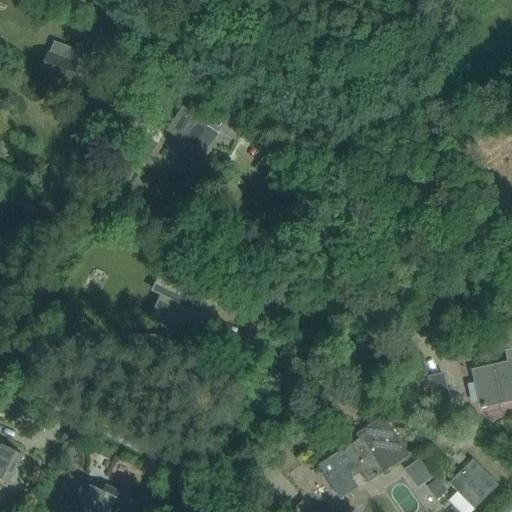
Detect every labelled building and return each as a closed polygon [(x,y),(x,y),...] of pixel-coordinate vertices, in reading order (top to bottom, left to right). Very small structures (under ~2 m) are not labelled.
[(106,33),(95,30),(91,45),(102,48),(106,33)] [(129,56),(133,44),(128,43),(130,37),(115,32),(109,50),(129,56)] [(67,83),(75,65),(79,54),(53,43),(48,54),(41,73),(67,83)] [(213,86),(217,75),(209,72),(205,83),(213,86)] [(202,156),(216,134),(218,131),(234,141),(249,118),(225,102),(215,117),(192,102),(173,132),(184,139),(181,142),(202,156)] [(136,140),(129,151),(140,157),(146,147),(136,140)] [(204,315),(209,317),(216,302),(159,275),(152,290),(161,294),(149,319),(192,340),(204,315)] [(505,361),(470,370),(479,408),(511,400),(511,349),(503,351),(505,361)] [(442,375),(420,379),(424,401),(432,399),(436,418),(450,415),(442,375)] [(330,460),(319,466),(326,477),(339,498),(356,487),(349,477),(359,471),(366,482),(381,473),(381,474),(409,456),(383,416),(355,434),(359,441),(330,460)] [(0,480),(7,485),(22,456),(0,445),(0,480)] [(472,460),(448,484),(473,509),(497,485),(472,460)] [(437,480),(427,487),(436,499),(446,491),(437,480)] [(122,511),(121,511),(125,503),(116,499),(119,493),(104,485),(101,492),(81,482),(68,510),(72,511),(122,511)] [(305,501),(293,511),(313,511),(314,511),(305,501)]
